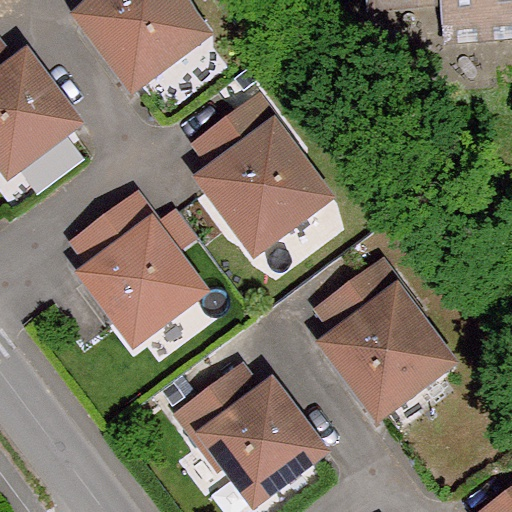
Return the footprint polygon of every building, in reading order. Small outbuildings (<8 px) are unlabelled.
[(85,0),(96,13),(84,22),(134,90),(201,40),(171,0),(85,0)] [(511,0),(447,0),(449,23),(511,18),(511,0)] [(511,18),(449,23),(450,41),(511,35),(511,18)] [(0,46),(0,160),(11,175),(74,129),(27,65),(19,71),(0,46)] [(261,102),(197,149),(219,178),(207,186),(257,254),(324,204),(275,138),(284,132),(261,102)] [(138,198),(75,246),(96,274),(88,280),(136,343),(199,295),(153,235),(160,229),(138,198)] [(384,266),(320,313),(342,341),(330,350),(380,418),(447,368),(399,302),(407,296),(384,266)] [(243,371),(180,418),(203,449),(211,443),(256,504),(319,457),(272,393),(264,399),(243,371)] [(511,511),(511,495),(489,511),(511,511)]
